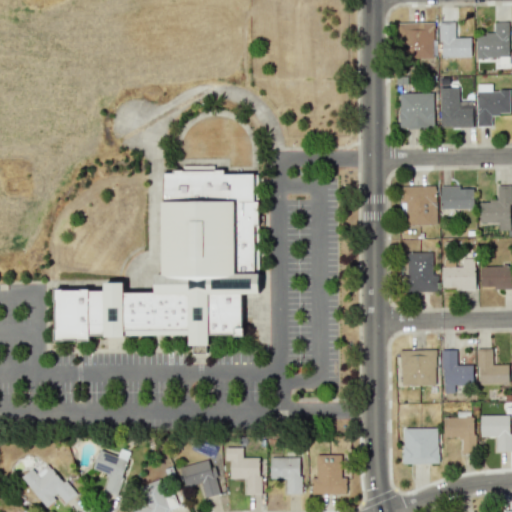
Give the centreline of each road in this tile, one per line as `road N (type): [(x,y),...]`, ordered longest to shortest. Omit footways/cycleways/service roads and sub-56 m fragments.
road 1 (tertiary): [(372,0),(373,459),(384,511)]
road 2 (residential): [(373,159),(511,154)]
road 3 (residential): [(374,320),(511,317)]
road 4 (residential): [(384,511),(511,481)]
